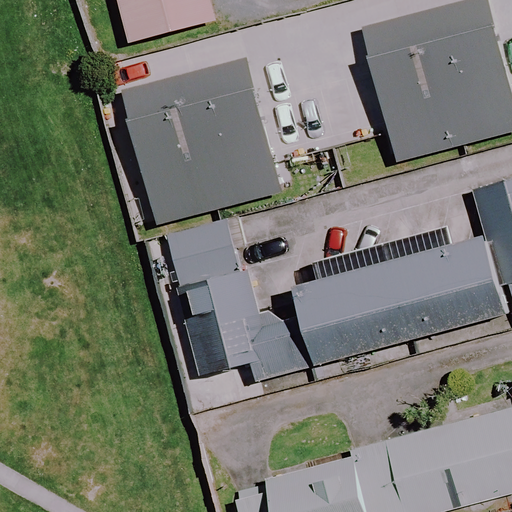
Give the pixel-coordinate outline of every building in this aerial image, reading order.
[(211,23),(204,0),(110,0),(124,47),(211,23)] [(511,135),(511,68),(495,2),(369,33),(401,164),(511,135)] [(285,197),(254,64),(131,93),(162,226),(285,197)] [(511,189),(475,199),(485,240),(297,288),(303,311),(270,319),(244,220),(168,240),(203,380),(251,368),(255,386),(511,320),(511,189)] [(239,504),(240,511),(459,511),(511,497),(511,410),(268,480),(272,495),(239,504)]
